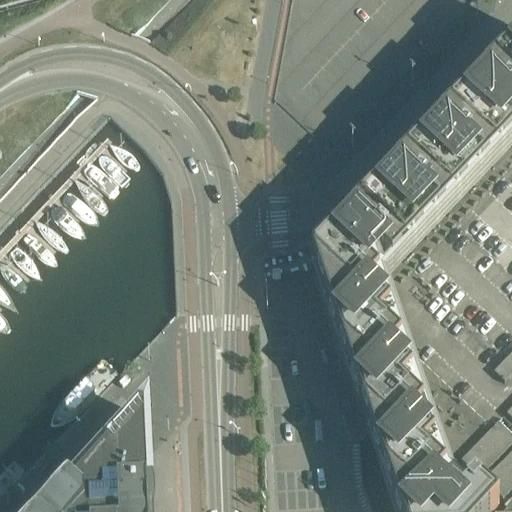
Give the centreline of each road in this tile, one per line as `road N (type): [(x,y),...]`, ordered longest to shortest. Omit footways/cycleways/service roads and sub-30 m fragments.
road 1 (tertiary): [(230,223),(308,220),(511,9)]
road 2 (secondary): [(230,223),(217,148),(152,81),(71,60),(23,66),(0,82)]
road 3 (secondary): [(0,101),(76,78),(149,103),(194,152),(204,222)]
road 4 (secondary): [(204,222),(218,433)]
road 5 (secondary): [(218,433),(230,223)]
road 6 (unclassified): [(26,511),(125,403)]
